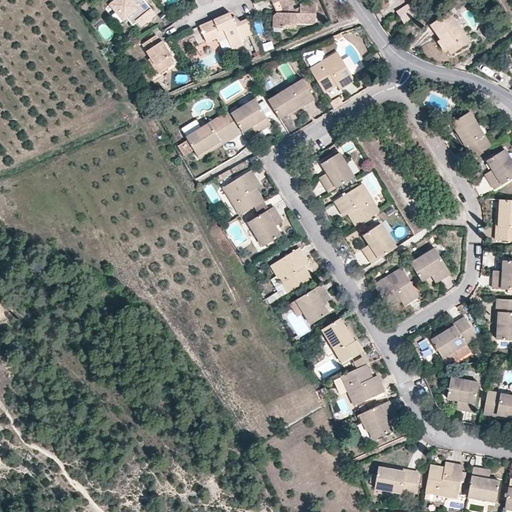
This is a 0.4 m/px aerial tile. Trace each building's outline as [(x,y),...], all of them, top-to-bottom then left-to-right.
[(113,0),(112,1),(121,12),(125,9),(129,14),(126,16),(133,24),(138,21),(142,26),(157,15),(147,2),(150,0),(113,0)] [(302,4),(301,6),(296,8),(294,5),(297,3),(295,0),(273,0),(275,2),(280,0),(284,7),(286,7),(286,12),(275,12),(274,29),(284,28),(287,24),(298,24),(298,22),(314,22),(317,19),(317,4),(315,2),(303,1),(302,4)] [(129,14),(125,9),(121,12),(112,1),(110,3),(122,19),(126,16),(129,14)] [(396,9),(403,22),(416,15),(409,2),(396,9)] [(220,30),(225,29),(228,36),(232,44),(233,48),(245,43),(242,37),(254,32),(248,18),(241,20),(236,15),(233,16),(231,11),(200,24),(208,40),(218,36),(220,30)] [(452,54),(470,41),(449,11),(431,24),(441,38),(449,50),(452,54)] [(225,29),(220,30),(218,36),(220,40),(225,38),(228,36),(225,29)] [(148,50),(147,51),(152,58),(149,60),(153,66),(158,63),(163,70),(174,64),(169,56),(164,50),(168,47),(163,40),(161,41),(156,34),(143,43),(148,50)] [(441,38),(438,40),(446,52),(449,50),(441,38)] [(272,40),(262,43),(265,51),(274,48),(272,40)] [(168,47),(164,50),(169,56),(173,54),(168,47)] [(362,75),(344,48),(316,65),(330,88),(343,81),(346,79),(349,83),(362,75)] [(158,63),(153,66),(158,73),(163,70),(158,63)] [(312,74),(310,75),(318,89),(320,87),(312,74)] [(310,75),(309,75),(274,96),(285,115),(295,109),(308,101),(309,103),(322,95),(318,89),(310,75)] [(246,104),(248,108),(240,113),(248,127),(257,122),(260,120),(265,127),(277,120),(261,95),(246,104)] [(295,109),(297,111),(309,103),(308,101),(295,109)] [(248,108),(246,104),(237,109),(240,113),(248,108)] [(227,110),(220,115),(231,134),(233,137),(240,133),(227,110)] [(452,122),(457,131),(466,144),(464,146),(471,158),(491,146),(469,111),(452,122)] [(196,153),(205,147),(219,139),(220,141),(231,134),(220,115),(185,135),(187,138),(194,149),(196,153)] [(457,131),(455,132),(464,146),(466,144),(457,131)] [(187,138),(182,141),(189,152),(194,149),(187,138)] [(220,141),(219,139),(205,147),(207,149),(220,141)] [(182,141),(176,145),(183,156),(189,152),(182,141)] [(507,161),(511,158),(506,149),(502,151),(507,161)] [(511,178),(511,159),(511,158),(507,161),(502,151),(488,160),(493,170),(495,174),(488,178),(495,189),(511,178)] [(341,164),(344,162),(339,153),(335,155),(341,164)] [(354,176),(344,162),(341,164),(335,155),(321,164),(327,173),(329,176),(322,180),(329,192),(354,176)] [(247,161),(219,178),(237,206),(260,192),(252,179),(251,176),(255,174),(247,161)] [(345,208),(347,210),(357,225),(380,211),(362,183),(335,200),(341,210),(345,208)] [(269,197),(244,213),(259,237),(276,226),(271,217),(269,214),(276,209),(269,197)] [(511,199),(500,198),(500,209),(499,226),(496,225),(495,238),(511,239),(511,199)] [(279,213),(276,209),(269,214),(271,217),(279,213)] [(382,222),(379,223),(384,233),(388,231),(382,222)] [(388,231),(384,233),(379,223),(364,233),(369,241),(371,245),(364,249),(371,261),(397,246),(388,231)] [(302,252),(294,239),(266,256),(283,283),(306,269),(299,258),(298,254),(302,252)] [(362,246),(364,249),(371,245),(369,241),(362,246)] [(436,247),(420,256),(423,260),(413,266),(422,280),(431,275),(435,273),(440,280),(452,272),(436,247)] [(354,255),(364,268),(371,262),(360,250),(354,255)] [(423,260),(420,256),(411,262),(413,266),(423,260)] [(511,287),(511,258),(504,259),(503,270),(503,274),(494,274),(493,286),(511,287)] [(388,307),(401,299),(404,297),(407,302),(420,294),(403,266),(374,283),(388,307)] [(436,282),(440,280),(435,273),(431,275),(436,282)] [(324,288),(317,275),(292,291),(301,306),(304,304),(310,314),(324,305),(318,295),(316,293),(324,288)] [(496,311),(499,311),(498,327),(497,338),(511,338),(511,298),(497,298),(496,311)] [(307,316),(310,314),(304,304),(301,306),(307,316)] [(452,324),(454,326),(440,334),(432,339),(443,357),(478,336),(465,316),(452,324)] [(341,317),(323,328),(344,362),(353,357),(363,350),(357,339),(354,340),(346,326),(341,317)] [(439,332),(440,334),(454,326),(452,324),(439,332)] [(349,325),(346,326),(354,340),(357,339),(349,325)] [(370,362),(363,350),(353,357),(359,367),(366,364),(370,362)] [(366,364),(340,376),(354,406),(385,392),(379,378),(374,380),(372,377),(366,364)] [(458,399),(461,399),(460,409),(473,411),(479,381),(461,378),(460,382),(449,380),(446,396),(458,399)] [(511,397),(487,393),(483,415),(496,418),(496,416),(511,418),(511,397)] [(389,421),(387,418),(395,414),(388,400),(362,413),(369,429),(373,427),(377,438),(393,430),(389,421)] [(373,427),(369,429),(374,439),(377,438),(373,427)] [(449,463),(447,469),(444,468),(430,466),(425,492),(458,498),(463,466),(449,463)] [(378,468),(374,489),(414,495),(418,472),(404,470),(403,473),(388,470),(378,468)] [(486,470),(473,468),(467,497),(485,500),(485,497),(496,499),(499,481),(489,479),(485,479),(486,470)]
